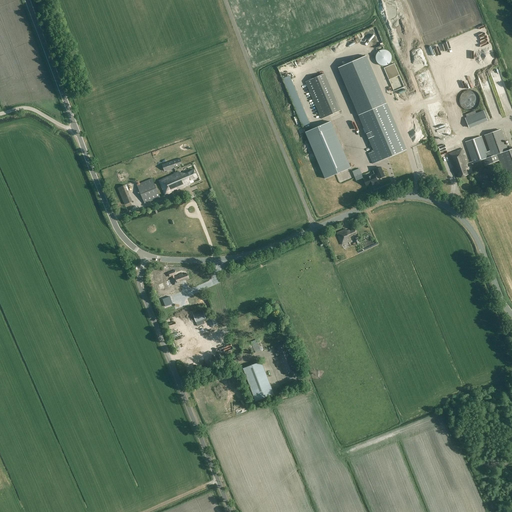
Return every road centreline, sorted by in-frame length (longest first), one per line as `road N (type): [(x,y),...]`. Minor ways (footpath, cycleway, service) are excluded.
road 1 (tertiary): [(145,255),(234,257),(380,200),(416,196),(462,219),(511,315)]
road 2 (tertiary): [(230,511),(139,283),(145,255)]
road 3 (tertiary): [(145,255),(117,230),(76,129)]
road 4 (tertiary): [(76,129),(22,0)]
